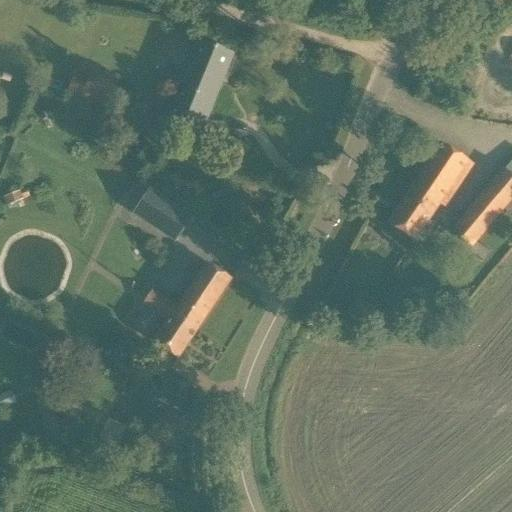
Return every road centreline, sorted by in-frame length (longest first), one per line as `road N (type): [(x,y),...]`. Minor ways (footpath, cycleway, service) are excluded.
road 1 (unclassified): [(254,511),(240,425),(261,346),(373,92),(442,0)]
road 2 (track): [(393,58),(171,0)]
